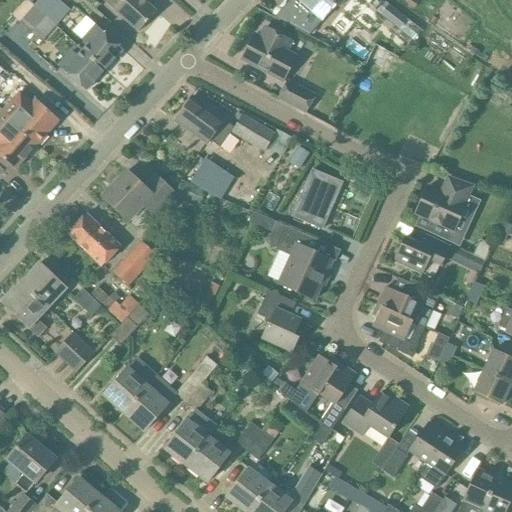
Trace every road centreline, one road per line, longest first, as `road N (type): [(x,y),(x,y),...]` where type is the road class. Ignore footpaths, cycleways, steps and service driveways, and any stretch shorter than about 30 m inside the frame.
road 1 (residential): [(511,441),(483,435),(347,340),(344,310),(397,193),(389,171),(185,62)]
road 2 (residential): [(0,260),(185,62)]
road 3 (residential): [(177,511),(0,354)]
